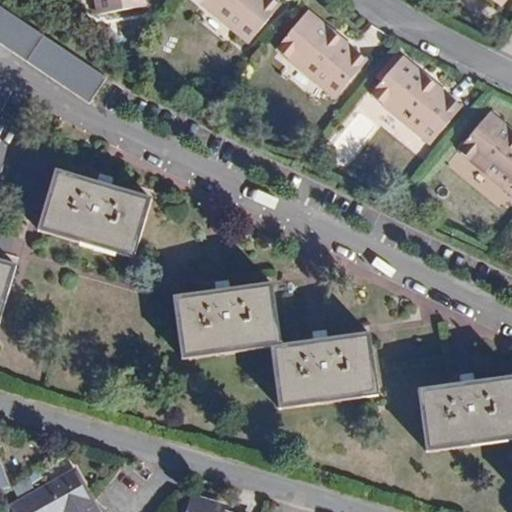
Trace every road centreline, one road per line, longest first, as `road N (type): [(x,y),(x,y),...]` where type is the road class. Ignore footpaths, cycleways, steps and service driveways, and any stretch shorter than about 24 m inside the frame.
road 1 (residential): [(356,511),(0,405)]
road 2 (residential): [(498,74),(366,0)]
